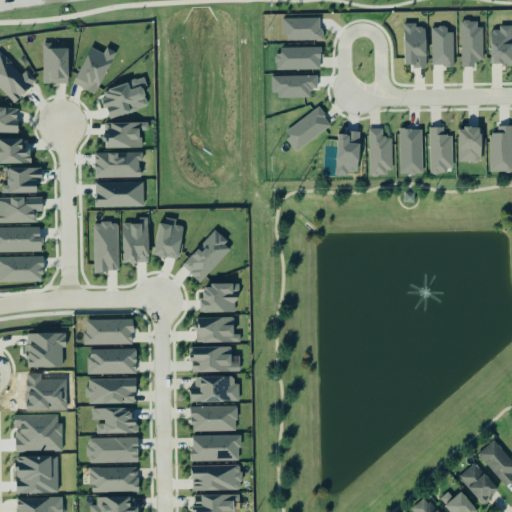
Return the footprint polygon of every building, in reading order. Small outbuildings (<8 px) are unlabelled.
[(284,41),(321,41),(321,18),(284,19),(284,41)] [(460,22),(461,67),(475,67),(475,61),(482,61),(481,21),(460,22)] [(405,67),(426,67),(426,28),(416,28),(416,24),(404,24),(405,67)] [(431,27),(431,67),(453,66),(453,33),(446,33),(446,27),(431,27)] [(511,28),(490,28),(491,63),(511,63),(511,28)] [(68,48),(50,48),(50,43),(42,43),(43,84),(69,83),(68,48)] [(106,47),(103,54),(91,47),(72,83),(94,95),(117,53),(106,47)] [(277,71),(320,70),(320,48),(276,48),(277,71)] [(0,89),(13,103),(35,83),(24,70),(20,74),(0,54),(0,89)] [(310,97),(310,89),(317,89),(317,76),(271,77),(271,97),(310,97)] [(110,118),(148,107),(143,88),(147,87),(144,78),(101,91),(110,118)] [(0,132),(17,133),(18,108),(0,107),(0,132)] [(331,125),(318,108),(283,133),(297,151),(331,125)] [(148,122),(104,123),(104,148),(141,148),(141,131),(148,131),(148,122)] [(511,173),(511,126),(498,127),(498,133),(489,134),(489,173),(511,173)] [(453,172),(452,135),(443,136),(443,127),(429,128),(429,173),(453,172)] [(459,162),(481,162),(481,128),(458,128),(459,162)] [(391,137),(383,138),(382,129),(368,129),(369,174),(392,174),(391,137)] [(399,174),(422,174),(422,129),(399,129),(399,174)] [(337,133),(336,174),(358,175),(360,134),(337,133)] [(0,163),(31,163),(31,149),(23,149),(22,138),(0,138),(0,163)] [(95,178),(140,178),(140,161),(142,161),(142,153),(94,153),(95,178)] [(37,193),(37,180),(42,180),(41,167),(8,168),(8,185),(1,185),(1,194),(37,193)] [(95,208),(143,208),(143,182),(95,183),(95,208)] [(400,193),(399,203),(411,204),(412,193),(400,193)] [(43,199),(0,198),(0,223),(35,224),(35,211),(42,211),(43,199)] [(122,224),(123,264),(148,263),(147,218),(138,218),(138,224),(122,224)] [(177,260),(184,228),(159,222),(152,255),(177,260)] [(94,272),(119,272),(117,223),(92,224),(94,272)] [(0,252),(41,252),(41,228),(0,228),(0,252)] [(181,266),(199,283),(232,248),(214,231),(181,266)] [(43,257),(0,257),(0,282),(43,282),(43,257)] [(237,312),(236,284),(204,285),(204,298),(199,298),(199,313),(237,312)] [(239,335),(234,335),(234,317),(196,318),(197,343),(239,342),(239,335)] [(84,320),(84,346),(133,345),(133,320),(84,320)] [(63,367),(62,347),(66,347),(65,333),(25,334),(26,360),(29,360),(29,368),(63,367)] [(231,372),(231,347),(191,347),(192,372),(231,372)] [(136,374),(136,349),(88,350),(88,375),(136,374)] [(190,403),(237,401),(236,376),(194,377),(195,388),(190,389),(190,403)] [(135,404),(135,379),(87,379),(87,404),(135,404)] [(190,407),(191,432),(237,431),(236,406),(190,407)] [(132,408),(92,409),(92,422),(96,422),(96,434),(137,433),(137,420),(132,420),(132,408)] [(239,436),(191,436),(192,462),(240,461),(239,436)] [(87,463),(138,463),(138,438),(87,439),(87,463)] [(505,486),(511,479),(511,461),(493,441),(477,455),(505,486)] [(16,494),(58,493),(57,456),(18,457),(18,481),(16,481),(16,494)] [(484,506),(500,490),(474,463),(458,478),(484,506)] [(192,491),(241,490),(240,465),(191,466),(192,491)] [(90,493),(138,492),(138,467),(89,469),(90,493)] [(453,499),(448,492),(439,500),(450,511),(474,511),(477,510),(461,492),(453,499)] [(239,511),(239,495),(193,495),(193,511),(239,511)] [(89,511),(139,511),(139,507),(130,508),(130,497),(96,498),(96,506),(89,506),(89,511)] [(438,511),(425,497),(409,511),(438,511)] [(62,511),(62,498),(17,499),(17,511),(62,511)]
